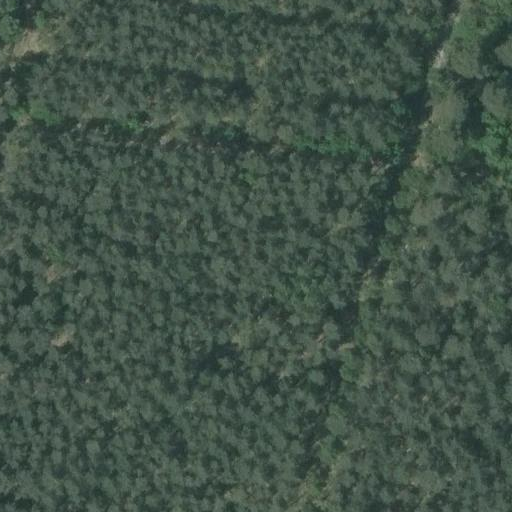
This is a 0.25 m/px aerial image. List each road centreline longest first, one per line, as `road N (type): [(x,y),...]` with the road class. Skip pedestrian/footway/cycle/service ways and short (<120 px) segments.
road 1 (track): [(295,511),(454,0)]
road 2 (track): [(511,184),(1,120)]
road 3 (track): [(0,125),(36,0)]
